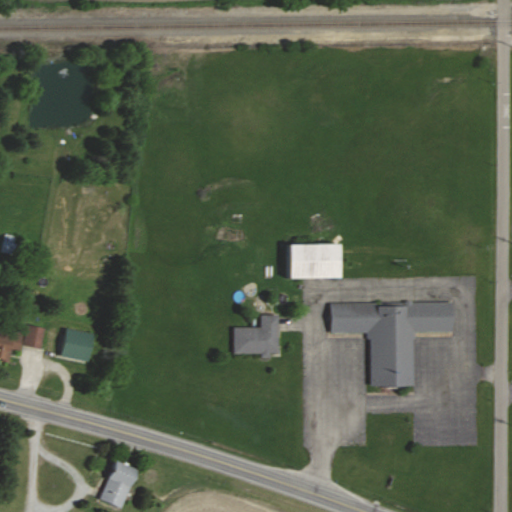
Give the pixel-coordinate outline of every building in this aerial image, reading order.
[(335,243),(283,244),(284,278),(336,277),(335,243)] [(367,387),(411,386),(411,332),(450,332),(449,301),(401,302),(401,306),(371,306),(371,303),(327,303),(327,332),(367,332),(367,387)] [(230,352),(259,353),(259,358),(267,358),(267,353),(275,353),(276,315),(258,315),(257,327),(231,327),(230,352)] [(39,348),(41,327),(23,325),(21,346),(39,348)] [(91,334),(64,327),(57,356),(84,362),(91,334)] [(98,501),(120,507),(132,467),(110,461),(98,501)]
